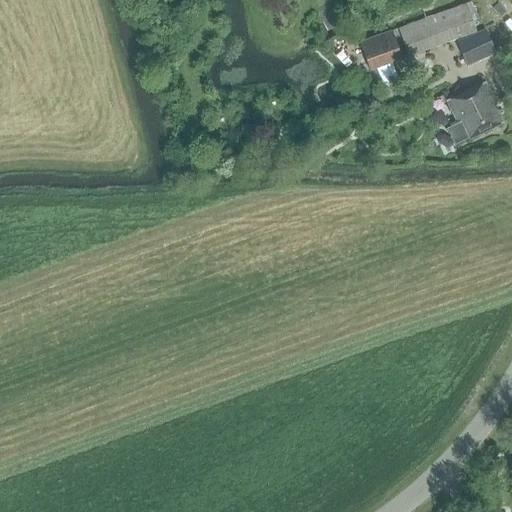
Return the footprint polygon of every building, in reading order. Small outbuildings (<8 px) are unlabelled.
[(408,57),(476,31),(466,4),(398,29),(408,57)] [(391,31),(359,42),(369,72),(402,60),(391,31)] [(464,64),(494,51),(486,33),(457,46),(464,64)] [(418,85),(435,77),(427,58),(409,65),(418,85)] [(502,124),(494,106),(495,105),(489,93),(490,92),(485,81),(446,101),(457,123),(446,129),(454,145),(468,138),(469,139),(502,124)]
